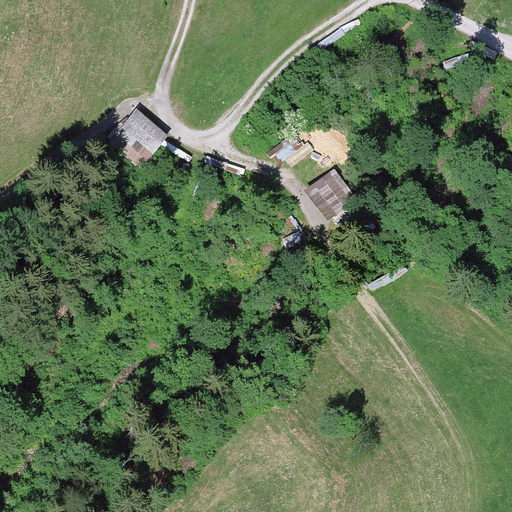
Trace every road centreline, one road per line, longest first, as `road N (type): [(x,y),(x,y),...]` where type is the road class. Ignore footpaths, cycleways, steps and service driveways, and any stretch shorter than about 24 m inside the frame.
road 1 (track): [(189,0),(161,99),(167,120),(193,138),(226,126),(282,62),(367,0)]
road 2 (track): [(406,359),(287,178),(231,155),(208,135)]
road 3 (track): [(0,198),(130,107),(161,99)]
